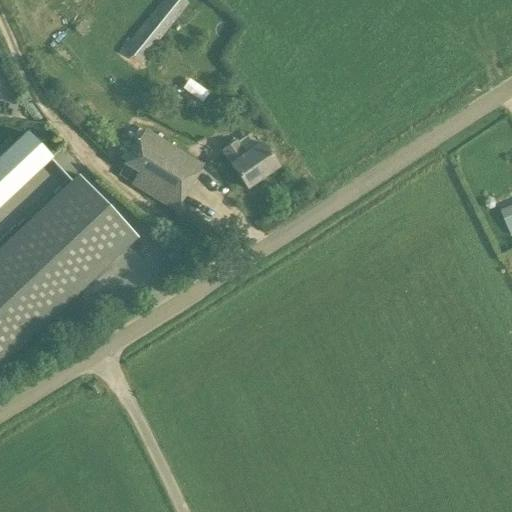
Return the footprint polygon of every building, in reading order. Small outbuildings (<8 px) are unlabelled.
[(123,50),(140,64),(147,54),(148,55),(189,5),(182,0),(163,0),(131,41),(123,50)] [(174,212),(202,167),(145,132),(124,165),(140,175),(133,187),(174,212)] [(29,133),(0,159),(0,204),(51,157),(29,133)] [(236,142),(221,152),(230,166),(246,190),(278,168),(261,144),(245,155),(236,142)] [(0,249),(0,366),(137,239),(78,176),(0,249)] [(511,227),(511,207),(500,213),(508,229),(511,227)]
